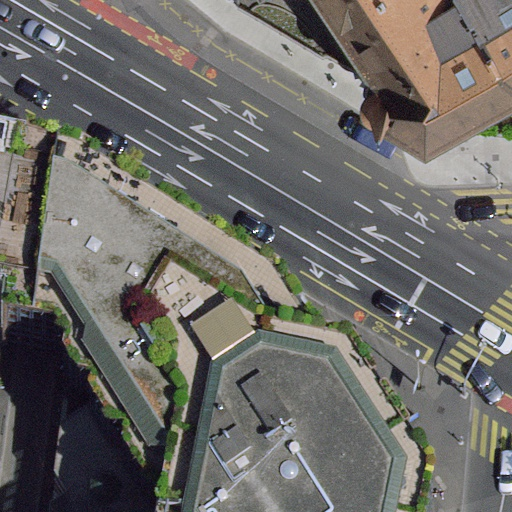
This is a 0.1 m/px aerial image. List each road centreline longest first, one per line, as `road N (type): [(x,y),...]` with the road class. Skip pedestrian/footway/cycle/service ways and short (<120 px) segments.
road 1 (secondary): [(285,193),(511,328)]
road 2 (secondary): [(0,22),(202,143)]
road 3 (secondary): [(511,214),(413,216),(285,193)]
road 4 (tertiary): [(0,108),(202,143)]
road 5 (residential): [(202,143),(105,0)]
